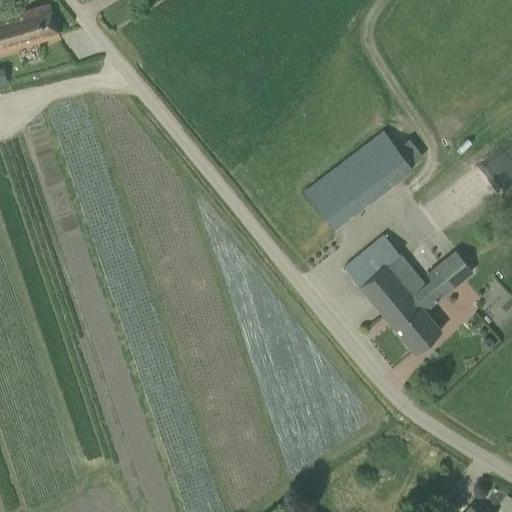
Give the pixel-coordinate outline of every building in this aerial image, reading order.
[(0,51),(58,35),(49,3),(0,17),(0,51)] [(410,165),(422,156),(407,137),(396,146),(383,129),(305,191),(334,228),(411,167),(410,165)] [(511,134),(498,142),(511,167),(511,134)] [(481,233),(491,246),(511,229),(511,228),(502,216),(481,233)] [(343,266),(414,352),(442,329),(426,309),(473,271),(454,248),(420,276),(383,234),(343,266)] [(499,511),(511,511),(511,499),(502,497),(499,511)]
